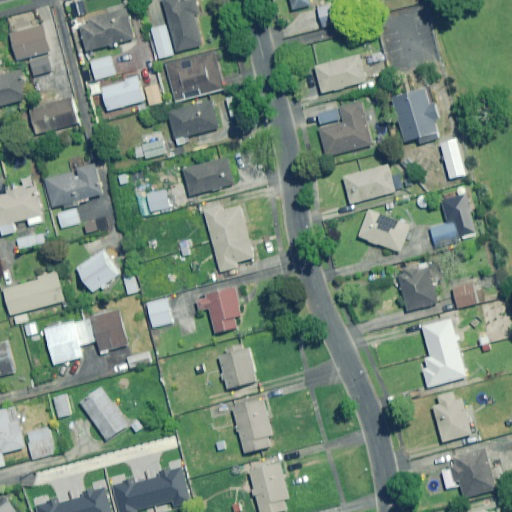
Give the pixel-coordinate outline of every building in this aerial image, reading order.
[(203,47),(190,0),(162,0),(177,54),(203,47)] [(290,0),(293,11),(312,7),(310,0),(290,0)] [(345,23),(340,4),(317,9),(322,29),(345,23)] [(80,27),(87,53),(108,48),(109,51),(120,48),(119,45),(134,41),(126,10),(88,20),(89,25),(80,27)] [(49,53),(42,26),(10,34),(17,61),(49,53)] [(174,56),(166,26),(151,30),(159,60),(174,56)] [(225,90),(215,52),(165,66),(175,103),(225,90)] [(366,83),(359,56),(315,68),(322,95),(366,83)] [(52,72),(48,57),(29,62),(33,77),(52,72)] [(115,75),(110,57),(90,62),(95,81),(115,75)] [(0,76),(0,107),(29,101),(21,71),(0,76)] [(105,87),(111,110),(138,102),(141,113),(151,110),(141,77),(105,87)] [(102,93),(100,84),(87,86),(89,96),(102,93)] [(435,121),(441,119),(437,105),(431,107),(425,89),(393,100),(407,143),(439,133),(435,121)] [(77,124),(70,99),(29,110),(36,135),(77,124)] [(221,129),(214,101),(168,113),(176,147),(186,145),(184,138),(221,129)] [(371,146),(360,103),(340,108),(344,124),(319,130),(326,158),(371,146)] [(165,154),(161,141),(136,148),(140,162),(165,154)] [(465,176),(456,141),(441,144),(450,180),(465,176)] [(239,185),(232,158),(183,170),(190,198),(239,185)] [(47,179),(54,207),(65,205),(66,209),(96,202),(95,196),(103,194),(95,163),(80,167),(81,171),(47,179)] [(396,193),(389,166),(344,178),(351,205),(396,193)] [(44,223),(34,184),(12,190),(13,193),(0,196),(0,237),(16,233),(14,224),(27,220),(29,227),(44,223)] [(169,209),(165,191),(147,195),(151,213),(169,209)] [(254,259),(240,207),(223,212),(222,208),(204,213),(220,273),(239,268),(238,263),(254,259)] [(81,223),(77,209),(59,213),(62,228),(81,223)] [(411,227),(369,211),(359,238),(400,254),(411,227)] [(459,242),(453,222),(430,229),(437,250),(459,242)] [(46,244),(43,233),(16,241),(18,251),(46,244)] [(77,270),(93,294),(99,289),(102,294),(110,289),(107,285),(120,275),(104,251),(77,270)] [(64,302),(54,268),(34,274),(36,281),(3,291),(10,317),(12,317),(15,326),(30,322),(27,312),(64,302)] [(438,305),(429,269),(399,276),(408,312),(438,305)] [(139,293),(137,282),(125,285),(127,296),(139,293)] [(482,304),(477,283),(453,289),(458,310),(482,304)] [(242,317),(235,289),(198,299),(202,312),(208,310),(215,335),(238,329),(235,319),(242,317)] [(173,323),(166,300),(146,305),(152,329),(173,323)] [(91,319),(97,342),(100,355),(127,348),(118,312),(91,319)] [(97,342),(91,319),(45,331),(54,366),(82,359),(79,347),(97,342)] [(467,378),(451,320),(423,328),(431,359),(420,362),(428,389),(467,378)] [(0,377),(15,374),(7,342),(0,343),(0,377)] [(256,384),(249,350),(220,357),(227,390),(256,384)] [(151,364),(148,352),(127,357),(130,369),(142,366),(151,364)] [(162,385),(157,365),(143,369),(148,389),(162,385)] [(127,427),(102,389),(92,397),(95,401),(84,408),(106,441),(127,427)] [(474,436),(465,399),(455,401),(453,393),(440,397),(442,405),(434,407),(443,443),(474,436)] [(70,416),(66,397),(53,400),(58,419),(70,416)] [(273,437),(265,401),(234,408),(244,455),(271,448),(269,438),(273,437)] [(25,448),(15,408),(0,411),(0,468),(5,467),(2,454),(25,448)] [(51,439),(49,428),(27,434),(33,460),(60,454),(56,438),(51,439)] [(453,458),(455,466),(448,468),(452,485),(459,483),(463,499),(497,490),(487,450),(453,458)] [(144,494),(133,455),(96,465),(108,511),(137,511),(133,496),(144,494)] [(285,511),(291,510),(279,464),(249,472),(259,511),(285,511)] [(190,493),(177,496),(180,510),(193,507),(190,493)] [(160,511),(158,499),(148,501),(150,511),(160,511)] [(0,511),(14,511),(9,503),(0,509),(0,511)]
